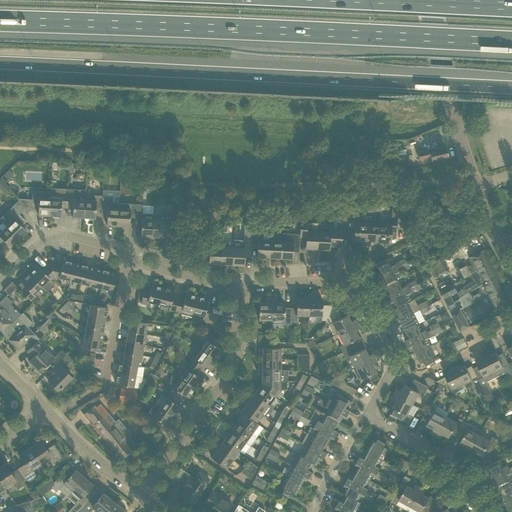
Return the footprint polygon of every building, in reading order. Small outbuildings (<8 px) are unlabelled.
[(444,146),(417,153),(419,159),(430,157),(431,162),(447,158),(447,157),(448,156),(447,151),(446,152),(444,146)] [(397,157),(390,158),(393,174),(401,173),(399,163),(397,157)] [(3,176),(7,180),(13,175),(9,170),(3,176)] [(50,193),(49,216),(52,216),(52,217),(58,218),(59,216),(60,216),(61,206),(67,207),(67,189),(50,189),(50,193)] [(67,189),(67,207),(72,207),(72,217),(83,218),(84,200),(84,195),(85,195),(85,190),(67,189)] [(33,192),(32,195),(32,200),(17,199),(25,213),(32,209),(38,209),(37,215),(49,216),(50,193),(33,192)] [(84,195),(84,200),(83,218),(95,218),(95,208),(101,208),(102,198),(102,196),(85,195),(84,195)] [(102,198),(101,208),(101,215),(107,215),(106,225),(117,226),(118,208),(119,203),(113,203),(113,198),(102,198)] [(12,232),(18,239),(26,231),(21,226),(25,221),(18,214),(22,211),(16,203),(0,218),(0,220),(6,227),(12,232)] [(119,203),(118,208),(117,226),(129,226),(129,216),(135,217),(136,204),(119,203)] [(135,217),(135,226),(141,226),(140,236),(152,237),(152,232),(152,219),(153,214),(142,213),(143,205),(136,204),(135,213),(135,217)] [(349,216),(348,229),(354,230),(353,240),(365,241),(365,232),(366,223),(366,216),(358,216),(358,217),(354,217),(354,210),(349,210),(349,213),(349,216)] [(330,232),(329,246),(341,247),(342,229),(348,229),(349,216),(349,213),(342,212),(342,221),(337,221),(336,228),(330,228),(329,232),(330,232)] [(152,219),(152,232),(152,237),(163,237),(163,230),(175,231),(176,216),(159,215),(159,220),(152,219)] [(233,240),(233,247),(232,265),(244,266),(244,255),(250,255),(250,258),(251,246),(251,241),(251,232),(252,218),(244,220),(244,225),(243,237),(243,240),(233,240)] [(378,224),(378,232),(377,242),(389,242),(390,231),(396,232),(397,219),(386,219),(386,225),(378,224)] [(299,234),(299,240),(300,237),(305,238),(305,249),(309,249),(311,250),(313,250),(315,249),(317,249),(318,231),(317,231),(311,231),(311,224),(307,223),(307,221),(300,220),(299,232),(299,234)] [(365,232),(365,241),(364,247),(370,247),(370,241),(377,242),(378,232),(378,224),(366,223),(365,232)] [(317,231),(318,231),(317,249),(329,250),(329,246),(330,232),(329,232),(322,232),(323,224),(317,224),(317,231)] [(0,229),(0,242),(3,240),(10,247),(18,239),(12,232),(6,227),(2,231),(0,229)] [(251,232),(251,241),(251,246),(257,246),(256,257),(268,258),(269,240),(262,240),(263,232),(251,232)] [(282,241),(282,235),(274,234),(274,233),(269,232),(269,240),(268,258),(281,259),(282,241)] [(282,235),(282,241),(281,259),(292,259),(292,248),(299,249),(299,240),(299,234),(282,233),(282,235)] [(221,246),(220,246),(214,246),(214,239),(203,238),(202,255),(203,255),(203,252),(209,253),(208,264),(213,264),(215,265),(217,265),(219,264),(220,264),(221,246)] [(221,246),(220,264),(232,265),(233,247),(225,247),(226,239),(221,239),(220,246),(221,246)] [(464,260),(467,267),(460,270),(464,278),(470,275),(476,272),(475,271),(491,264),(484,250),(464,260)] [(428,262),(429,264),(435,277),(448,271),(440,255),(428,262)] [(392,264),(389,258),(374,265),(377,272),(374,273),(377,278),(406,263),(404,259),(395,264),(395,263),(392,264)] [(61,266),(49,263),(55,277),(69,281),(73,263),(63,260),(61,266)] [(55,277),(49,263),(42,271),(35,264),(31,268),(34,270),(29,274),(41,287),(46,291),(54,283),(51,280),(55,277)] [(84,266),(73,263),(69,281),(80,283),(84,266)] [(408,267),(406,263),(377,278),(379,283),(382,281),(385,287),(400,280),(397,274),(400,272),(399,271),(408,267)] [(497,277),(491,264),(475,271),(476,272),(470,275),(473,280),(470,281),(464,285),(462,286),(467,293),(468,292),(475,288),(482,284),(497,277)] [(84,266),(80,283),(90,286),(95,268),(84,266)] [(105,271),(95,268),(90,286),(101,289),(105,271)] [(116,274),(105,271),(101,289),(112,291),(116,274)] [(41,287),(29,274),(25,278),(22,276),(19,280),(25,287),(21,291),(31,301),(35,297),(33,295),(41,287)] [(509,299),(497,277),(482,284),(475,288),(468,292),(467,293),(459,299),(463,308),(474,302),(472,298),(481,294),(482,296),(487,293),(494,307),(509,299)] [(400,280),(385,287),(388,293),(385,295),(388,299),(417,284),(416,280),(406,285),(406,284),(403,286),(400,280)] [(9,296),(17,288),(12,282),(3,290),(9,296)] [(158,304),(162,288),(156,286),(157,283),(152,282),(150,291),(144,290),(140,303),(146,305),(147,302),(158,304)] [(419,288),(417,284),(388,299),(390,304),(393,303),(396,308),(408,302),(408,303),(411,301),(408,296),(411,294),(410,293),(419,288)] [(447,307),(453,302),(450,296),(457,293),(453,285),(441,291),(440,292),(447,307)] [(162,288),(158,304),(168,307),(168,310),(175,312),(178,298),(172,297),(174,288),(169,287),(169,289),(162,288)] [(184,300),(178,298),(175,312),(180,313),(180,314),(192,317),(193,313),(197,296),(191,295),(191,292),(186,291),(184,300)] [(296,308),(290,308),(289,325),(296,325),(296,315),(309,316),(309,294),(304,294),(304,299),(296,299),(296,308)] [(309,294),(309,316),(321,316),(321,321),(325,321),(335,305),(322,305),(322,299),(314,299),(314,294),(309,294)] [(203,298),(197,296),(193,313),(203,315),(202,319),(209,321),(212,307),(207,305),(209,296),(204,295),(203,298)] [(12,302),(6,296),(0,301),(0,332),(1,334),(2,333),(21,315),(10,304),(12,302)] [(266,303),(258,303),(258,306),(256,306),(256,312),(258,312),(258,320),(271,320),(271,298),(266,298),(266,303)] [(276,298),(271,298),(271,320),(283,320),(283,325),(289,325),(290,308),(284,308),(284,304),(276,303),(276,298)] [(408,302),(396,308),(393,310),(396,316),(393,317),(396,322),(414,313),(408,303),(408,302)] [(420,310),(429,305),(427,302),(418,306),(420,310)] [(90,305),(88,316),(105,319),(107,308),(90,305)] [(335,305),(325,321),(333,336),(337,334),(357,324),(355,319),(350,322),(347,315),(341,317),(335,305)] [(429,305),(420,310),(422,314),(431,309),(429,305)] [(459,331),(468,326),(459,308),(450,313),(459,331)] [(442,321),(449,317),(445,310),(439,314),(442,321)] [(23,313),(21,315),(2,333),(8,339),(7,340),(18,351),(35,334),(28,328),(33,323),(23,313)] [(414,313),(396,322),(398,327),(401,325),(404,331),(419,324),(414,313)] [(48,319),(51,323),(55,319),(50,314),(46,318),(48,319)] [(88,316),(86,326),(103,330),(105,319),(88,316)] [(54,325),(51,323),(48,319),(38,329),(44,334),(54,325)] [(130,320),(128,331),(146,334),(148,323),(130,320)] [(431,331),(440,326),(438,323),(429,327),(431,331)] [(357,324),(337,334),(343,345),(339,347),(342,353),(357,345),(355,340),(358,338),(355,331),(359,328),(357,324)] [(422,330),(419,324),(404,331),(407,337),(404,339),(406,343),(427,334),(425,329),(422,330)] [(103,330),(86,326),(84,337),(101,340),(103,330)] [(442,330),(440,326),(431,331),(433,335),(442,330)] [(128,331),(126,342),(144,345),(146,334),(128,331)] [(221,342),(212,336),(209,334),(205,339),(208,341),(201,350),(215,360),(219,355),(221,357),(224,352),(217,347),(221,342)] [(430,338),(427,334),(406,343),(409,348),(412,347),(416,355),(431,347),(427,340),(430,338)] [(101,340),(84,337),(82,348),(99,351),(101,340)] [(467,346),(464,339),(463,338),(454,343),(458,350),(467,346)] [(37,341),(30,348),(26,351),(32,357),(28,361),(39,372),(54,358),(37,341)] [(126,342),(124,352),(142,356),(144,345),(126,342)] [(360,350),(357,345),(342,353),(345,358),(349,356),(355,368),(374,357),(372,353),(367,355),(364,348),(360,350)] [(433,352),(431,347),(416,355),(420,364),(424,362),(426,367),(434,363),(432,358),(435,356),(435,355),(438,354),(436,350),(433,352)] [(280,348),(269,348),(259,348),(259,353),(262,353),(262,359),(280,359),(280,348)] [(215,360),(201,350),(194,359),(192,358),(188,363),(200,371),(203,366),(211,371),(214,367),(211,365),(215,360)] [(124,352),(122,362),(122,363),(137,366),(136,366),(140,367),(142,356),(124,352)] [(490,353),(485,356),(496,378),(506,373),(508,378),(511,376),(511,371),(508,364),(503,367),(496,352),(491,355),(490,353)] [(66,354),(65,355),(61,359),(55,365),(48,372),(53,377),(48,382),(57,392),(72,377),(63,368),(71,360),(66,354)] [(473,369),(477,377),(486,396),(492,393),(487,382),(496,378),(485,356),(480,358),(480,360),(476,362),(478,366),(473,369)] [(374,357),(355,368),(361,379),(376,371),(372,364),(377,362),(374,357)] [(259,364),(258,370),(280,370),(280,359),(262,359),(262,364),(259,364)] [(119,362),(117,374),(135,377),(136,366),(137,366),(122,363),(122,362),(119,362)] [(200,371),(188,363),(184,368),(187,370),(181,379),(194,388),(198,383),(200,385),(204,381),(196,375),(200,371)] [(459,366),(453,368),(462,384),(465,391),(475,386),(472,380),(477,377),(473,369),(471,366),(466,369),(464,365),(460,367),(459,366)] [(462,384),(453,368),(448,371),(449,373),(444,375),(445,377),(436,381),(439,383),(444,386),(447,392),(462,384)] [(280,370),(258,370),(258,375),(261,375),(261,381),(279,381),(286,381),(287,381),(287,370),(280,370)] [(171,386),(168,391),(179,399),(182,394),(190,400),(193,395),(191,394),(194,388),(181,379),(173,373),(170,377),(170,382),(171,386)] [(135,377),(117,374),(115,384),(133,387),(135,377)] [(298,381),(303,384),(307,377),(302,374),(298,381)] [(355,390),(342,383),(344,381),(341,375),(327,382),(352,395),(355,390)] [(396,389),(394,393),(413,404),(419,393),(423,396),(428,387),(414,379),(410,388),(404,385),(400,392),(396,389)] [(261,383),(259,386),(275,397),(279,391),(286,391),(286,381),(279,381),(261,381),(261,383)] [(303,384),(298,381),(294,388),(299,391),(303,384)] [(305,385),(303,389),(312,394),(314,391),(305,385)] [(275,397),(259,386),(256,390),(254,388),(251,393),(268,406),(275,397)] [(134,405),(136,391),(120,389),(118,402),(134,405)] [(312,394),(303,389),(301,393),(310,398),(312,394)] [(179,399),(168,391),(163,397),(166,399),(160,407),(173,417),(177,412),(179,414),(183,409),(175,404),(179,399)] [(250,399),(247,403),(262,414),(267,418),(270,414),(269,413),(272,408),(268,406),(251,393),(248,397),(250,399)] [(350,401),(341,396),(335,393),(332,399),(329,398),(326,403),(347,413),(349,409),(347,407),(350,401)] [(413,404),(394,393),(391,398),(396,400),(389,413),(408,423),(412,417),(407,415),(413,404)] [(241,406),(238,410),(256,423),(262,414),(247,403),(243,408),(241,406)] [(347,413),(326,403),(324,407),(327,408),(323,415),(338,422),(342,417),(344,418),(347,413)] [(431,403),(429,408),(424,417),(429,420),(427,425),(433,429),(431,433),(435,436),(445,417),(435,411),(437,407),(431,403)] [(108,414),(106,412),(100,404),(96,407),(94,405),(83,415),(121,460),(136,447),(132,442),(128,445),(104,417),(108,414)] [(173,417),(160,407),(153,417),(150,415),(147,420),(156,430),(162,423),(169,428),(172,424),(170,422),(173,417)] [(280,414),(285,417),(289,409),(284,407),(280,414)] [(294,407),(292,410),(301,415),(303,412),(294,407)] [(256,423),(238,410),(235,414),(240,418),(236,423),(251,433),(258,425),(256,423)] [(301,415),(292,410),(290,414),(299,419),(301,415)] [(338,422),(323,415),(315,410),(309,421),(315,424),(335,434),(338,430),(335,429),(338,422)] [(280,414),(276,421),(281,424),(285,417),(280,414)] [(456,423),(445,417),(435,436),(440,438),(442,434),(449,437),(451,434),(456,437),(465,422),(459,418),(456,423)] [(465,422),(456,437),(462,440),(460,443),(467,447),(464,452),(468,454),(479,435),(468,429),(470,425),(465,422)] [(231,425),(228,429),(245,442),(251,433),(236,423),(233,427),(231,425)] [(312,430),(309,428),(307,433),(312,436),(327,444),(330,438),(333,439),(335,434),(315,424),(312,430)] [(274,426),(270,434),(274,436),(278,429),(274,426)] [(280,431),(289,436),(291,432),(282,427),(280,431)] [(245,442),(228,429),(224,434),(227,436),(224,440),(239,451),(245,442)] [(289,436),(280,431),(278,435),(287,440),(289,436)] [(274,436),(270,434),(266,441),(270,443),(274,436)] [(489,441),(479,435),(468,454),(473,456),(475,452),(482,456),(485,451),(491,453),(498,440),(492,436),(489,441)] [(327,444),(312,436),(306,446),(324,456),(326,451),(323,450),(327,444)] [(387,440),(386,442),(378,438),(376,442),(372,440),(366,451),(381,459),(386,449),(391,452),(395,445),(387,440)] [(40,440),(29,448),(40,464),(48,459),(53,466),(63,459),(53,445),(46,449),(40,440)] [(239,451),(224,440),(220,444),(216,441),(212,445),(232,460),(239,451)] [(232,460),(212,445),(209,449),(214,453),(211,458),(226,469),(232,460)] [(306,446),(300,457),(312,463),(315,465),(318,459),(321,460),(324,456),(306,446)] [(22,465),(17,469),(27,483),(36,476),(32,469),(40,464),(29,448),(18,455),(25,466),(23,467),(22,465)] [(271,448),(268,452),(278,457),(280,453),(271,448)] [(381,459),(366,451),(363,457),(360,455),(358,460),(378,471),(380,467),(378,465),(381,459)] [(278,457),(268,452),(266,456),(275,461),(278,457)] [(300,457),(298,455),(292,466),(309,475),(312,470),(309,469),(312,463),(300,457)] [(404,472),(405,469),(409,463),(401,459),(396,468),(404,472)] [(500,459),(494,462),(486,467),(489,473),(486,474),(488,479),(508,468),(506,464),(503,465),(500,459)] [(358,466),(355,472),(369,480),(373,474),(375,476),(378,471),(358,460),(355,465),(358,466)] [(245,476),(254,464),(249,461),(241,473),(245,476)] [(27,483),(17,469),(12,472),(13,473),(11,475),(4,464),(0,467),(0,481),(4,488),(12,483),(17,490),(27,483)] [(254,464),(245,476),(250,479),(257,467),(254,464)] [(292,466),(286,477),(301,484),(304,478),(307,480),(309,475),(292,466)] [(511,473),(508,468),(488,479),(491,484),(493,482),(497,488),(511,481),(508,475),(511,473)] [(60,475),(53,483),(50,486),(56,492),(58,489),(66,496),(84,477),(75,470),(65,481),(60,475)] [(185,474),(177,485),(183,489),(184,488),(185,489),(181,496),(192,504),(210,480),(199,471),(193,479),(185,474)] [(349,476),(346,481),(366,492),(369,487),(366,486),(369,480),(355,472),(351,478),(349,476)] [(391,474),(389,477),(398,482),(400,478),(391,474)] [(268,483),(264,481),(255,476),(251,483),(260,488),(262,485),(266,487),(268,483)] [(92,485),(84,477),(66,496),(75,504),(69,510),(70,511),(76,511),(82,508),(88,501),(82,495),(92,485)] [(301,484),(286,477),(280,487),(283,488),(281,493),(289,498),(291,493),(295,495),(301,484)] [(398,482),(389,477),(387,481),(396,486),(398,482)] [(366,492),(346,481),(344,486),(346,487),(343,493),(346,495),(361,503),(361,502),(358,501),(361,495),(364,497),(366,492)] [(511,493),(511,482),(511,481),(497,488),(500,494),(497,496),(499,500),(511,493)] [(398,488),(393,496),(391,501),(397,505),(399,500),(410,506),(420,487),(416,485),(413,489),(407,485),(404,491),(398,488)] [(420,487),(410,506),(420,511),(429,511),(439,506),(435,504),(437,501),(429,496),(429,498),(422,494),(425,490),(420,487)] [(211,491),(208,495),(203,504),(210,508),(207,511),(226,511),(231,504),(211,491)] [(511,493),(499,500),(502,505),(504,504),(507,510),(511,507),(511,493)] [(88,501),(82,508),(87,511),(105,511),(113,502),(103,494),(97,502),(94,506),(88,501)] [(355,511),(361,503),(346,495),(343,501),(340,499),(337,504),(352,511),(355,511)] [(380,495),(378,499),(387,504),(389,500),(380,495)] [(42,497),(30,500),(32,507),(45,503),(42,497)] [(387,504),(378,499),(375,503),(385,507),(387,504)] [(30,500),(23,503),(14,506),(16,511),(32,507),(30,500)] [(113,502),(105,511),(122,511),(124,511),(113,502)]
